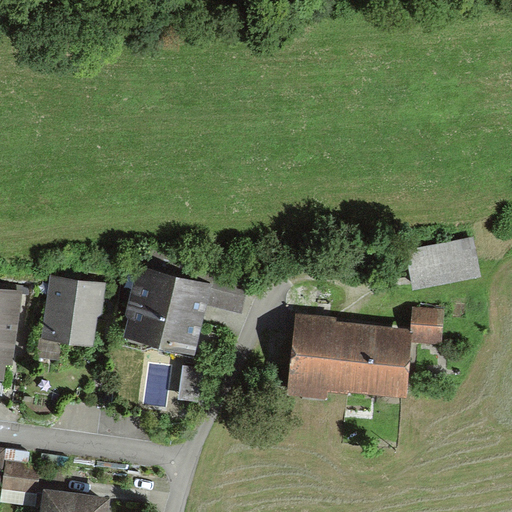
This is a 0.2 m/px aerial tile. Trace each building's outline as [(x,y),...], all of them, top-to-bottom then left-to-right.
[(469,247),(409,259),(415,289),(475,277),(469,247)] [(203,281),(143,270),(131,340),(191,350),(203,281)] [(95,283),(54,279),(47,338),(89,342),(95,283)] [(15,295),(0,293),(0,364),(8,366),(15,295)] [(437,315),(416,313),(414,335),(436,337),(437,315)] [(405,390),(408,337),(272,331),(269,384),(405,390)] [(60,458),(43,457),(42,488),(58,489),(60,458)] [(7,462),(4,489),(36,493),(40,466),(7,462)] [(45,490),(41,511),(106,511),(109,497),(45,490)]
